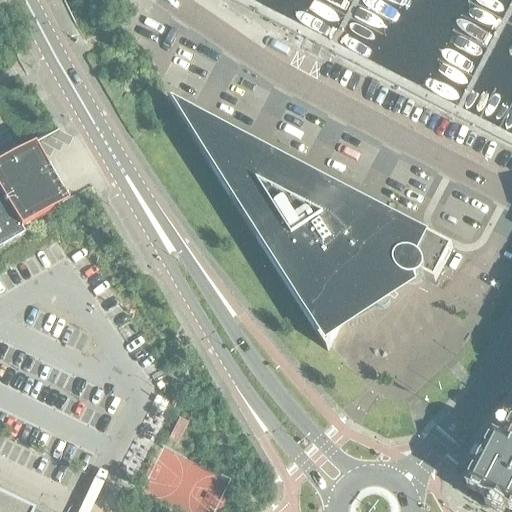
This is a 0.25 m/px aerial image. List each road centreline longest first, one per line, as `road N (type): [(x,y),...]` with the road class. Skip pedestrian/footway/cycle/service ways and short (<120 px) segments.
road 1 (tertiary): [(112,155),(218,344),(268,419),(339,500)]
road 2 (tertiary): [(359,477),(289,403),(112,155)]
road 3 (residential): [(511,196),(262,62),(167,0)]
road 4 (residential): [(399,483),(481,391),(511,337)]
road 5 (tertiary): [(112,155),(24,0)]
